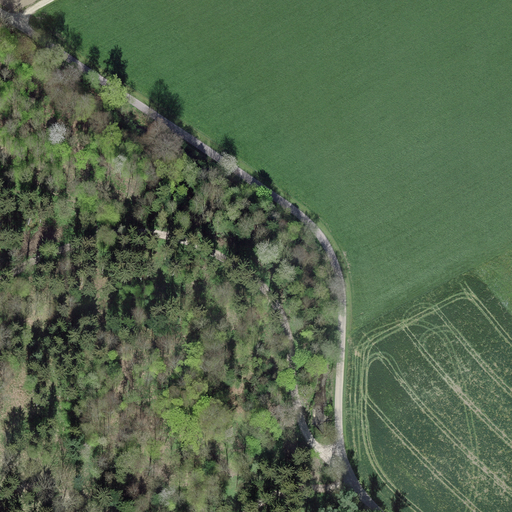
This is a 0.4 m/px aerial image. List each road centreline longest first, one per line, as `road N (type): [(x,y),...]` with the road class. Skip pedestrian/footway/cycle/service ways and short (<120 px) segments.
road 1 (residential): [(0,14),(316,233),(335,271),(341,317),(339,462),(376,511)]
road 2 (track): [(339,462),(321,453),(301,422),(276,302),(212,251),(141,232),(94,238),(0,281)]
